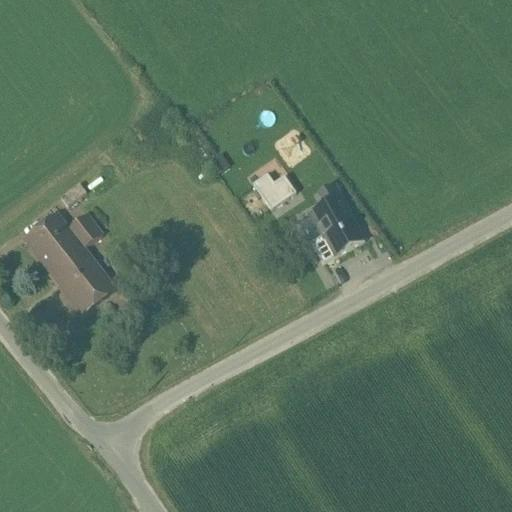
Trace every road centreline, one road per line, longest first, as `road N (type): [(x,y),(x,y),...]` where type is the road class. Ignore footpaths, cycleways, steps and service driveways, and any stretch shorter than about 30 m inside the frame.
road 1 (unclassified): [(111,442),(167,399),(511,214)]
road 2 (unclassified): [(0,320),(69,407),(111,442)]
